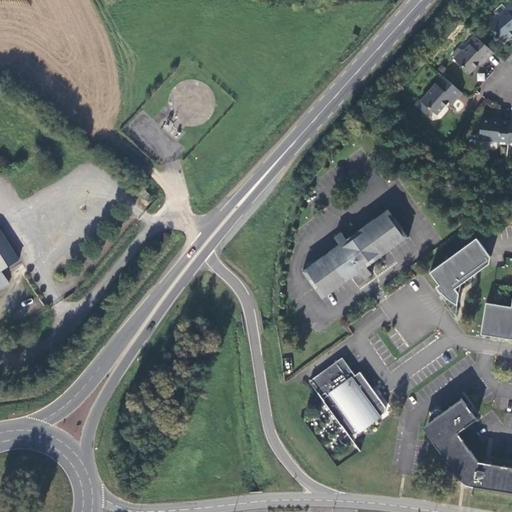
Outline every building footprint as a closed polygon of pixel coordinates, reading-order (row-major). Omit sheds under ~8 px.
[(511,3),(510,1),(503,7),(508,12),(502,18),(498,18),(488,26),(503,43),(511,34),(511,3)] [(495,14),(498,18),(502,18),(508,12),(503,7),(495,14)] [(494,55),(475,37),(468,44),(470,47),(467,51),(463,52),(455,61),(470,75),(481,65),(483,67),(494,55)] [(463,95),(442,77),(436,85),(437,86),(439,87),(435,92),(431,93),(422,103),(438,118),(449,105),(452,108),(463,95)] [(498,145),(509,147),(511,124),(501,123),(498,123),(483,121),(481,141),(499,143),(498,145)] [(318,178),(328,190),(342,179),(333,166),(318,178)] [(310,274),(325,295),(349,278),(369,263),(404,238),(389,217),(310,274)] [(0,228),(0,265),(2,269),(20,258),(0,228)] [(457,290),(473,278),(475,276),(491,265),(490,264),(491,259),(492,258),(478,240),(451,260),(431,274),(440,287),(438,289),(442,295),(443,294),(443,295),(444,296),(445,297),(446,298),(447,299),(448,300),(449,301),(450,301),(451,302),(452,303),(453,304),(455,304),(456,305),(457,306),(459,306),(460,295),(457,290)] [(0,287),(10,281),(2,269),(0,265),(0,287)] [(511,308),(500,307),(487,305),(482,336),(511,340),(511,308)] [(387,410),(388,410),(377,394),(362,374),(357,377),(344,360),(311,383),(322,399),(327,395),(329,398),(324,401),(350,437),(350,438),(351,437),(355,437),(355,438),(366,430),(366,428),(375,422),(376,423),(387,414),(387,410)] [(459,434),(461,433),(478,421),(463,400),(441,417),(441,416),(440,416),(440,417),(430,425),(424,429),(428,435),(460,478),(459,479),(460,480),(461,481),(462,482),(462,483),(463,484),(464,484),(465,485),(466,486),(467,487),(468,487),(470,488),(471,488),(472,488),(473,489),(475,489),(476,489),(511,494),(511,468),(480,464),(480,463),(478,460),(464,442),(459,435),(459,434)]
